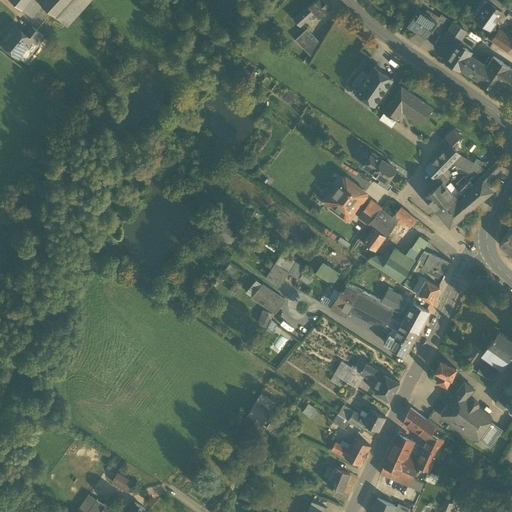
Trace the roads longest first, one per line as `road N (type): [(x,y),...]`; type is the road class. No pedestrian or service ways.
road 1 (secondary): [(486,245),(460,269),(352,511)]
road 2 (secondary): [(511,133),(345,0)]
